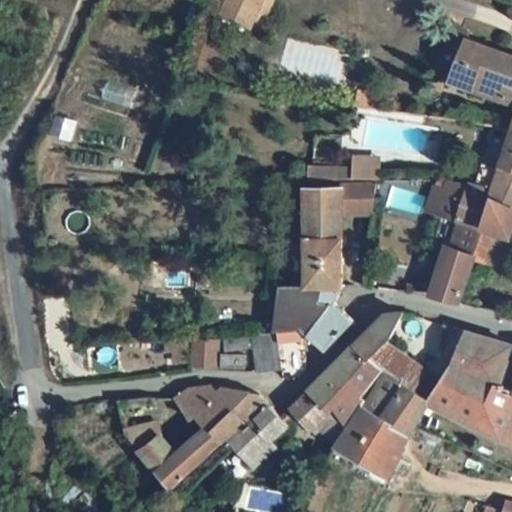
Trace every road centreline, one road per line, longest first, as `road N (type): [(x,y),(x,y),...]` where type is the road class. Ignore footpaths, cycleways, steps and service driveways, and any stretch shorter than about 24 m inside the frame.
road 1 (residential): [(511,328),(394,303),(373,307),(287,391),(191,378),(37,395)]
road 2 (unclassified): [(0,171),(37,395)]
road 3 (track): [(0,171),(84,0)]
